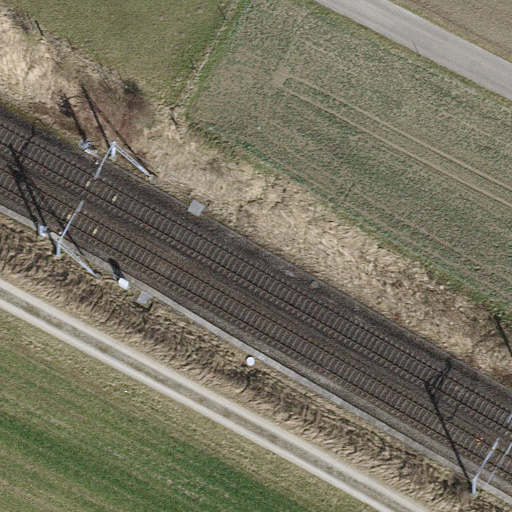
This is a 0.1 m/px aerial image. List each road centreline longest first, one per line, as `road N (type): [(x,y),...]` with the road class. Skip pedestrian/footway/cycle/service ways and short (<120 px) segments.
road 1 (track): [(0,294),(411,511)]
road 2 (unclassified): [(350,0),(511,83)]
